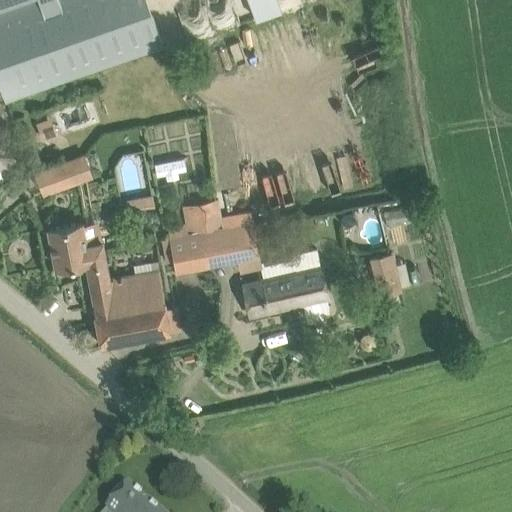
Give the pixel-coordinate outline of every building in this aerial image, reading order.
[(0,0),(0,84),(5,99),(163,44),(147,0),(0,0)] [(247,0),(255,20),(282,11),(278,0),(247,0)] [(44,120),(37,123),(42,137),(49,135),(44,120)] [(85,153),(55,164),(35,172),(42,191),(63,183),(92,173),(85,153)] [(155,191),(128,197),(130,208),(158,203),(155,191)] [(199,231),(221,227),(217,202),(181,208),(186,233),(199,231)] [(267,218),(253,221),(259,251),(273,249),(267,218)] [(199,231),(205,261),(205,262),(259,251),(253,221),(221,227),(199,231)] [(81,222),(49,227),(57,266),(87,260),(88,267),(105,263),(101,242),(85,245),(81,222)] [(175,266),(205,261),(199,231),(186,233),(170,236),(175,266)] [(304,301),(306,312),(307,313),(309,315),(310,315),(312,316),(314,316),(316,316),(324,314),(326,313),(327,312),(328,311),(329,309),(330,308),(330,306),(328,295),(321,265),(317,248),(291,254),(292,258),(295,271),(263,279),(244,284),(251,314),(304,301)] [(394,251),(372,256),(381,294),(402,289),(394,251)] [(101,345),(121,341),(170,332),(160,271),(108,280),(105,263),(88,267),(95,303),(93,304),(101,345)] [(127,485),(105,510),(107,511),(161,511),(151,503),(150,505),(127,485)]
